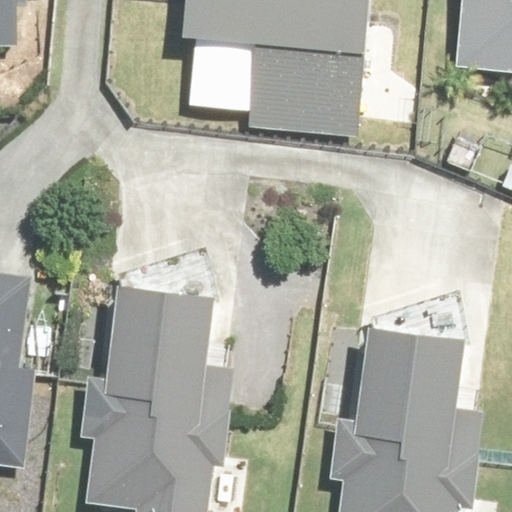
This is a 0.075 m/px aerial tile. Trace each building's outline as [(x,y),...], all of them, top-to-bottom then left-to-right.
[(371,0),(191,0),(189,40),(258,44),(253,130),(364,136),(371,0)] [(511,0),(470,0),(471,3),(464,3),(460,63),(511,66),(511,0)] [(0,463),(35,464),(39,361),(25,360),(28,276),(0,274),(0,463)] [(219,294),(124,290),(123,298),(106,297),(103,377),(95,376),(93,403),(88,403),(87,437),(100,438),(97,510),(137,511),(241,511),(244,461),(230,461),(236,314),(218,313),(219,294)] [(469,373),(470,339),(361,335),(358,417),(343,416),(339,511),(474,511),(479,373),(469,373)]
